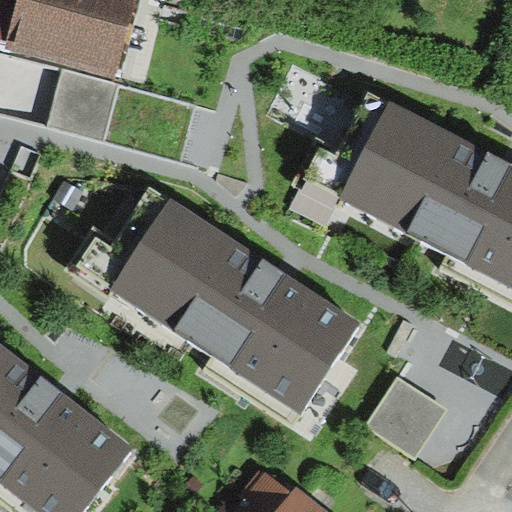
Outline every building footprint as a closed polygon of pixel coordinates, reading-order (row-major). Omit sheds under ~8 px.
[(140,0),(5,0),(0,20),(0,32),(11,35),(6,55),(117,85),(140,0)] [(511,170),(396,111),(346,208),(511,294),(511,170)] [(173,205),(113,297),(303,419),(362,327),(173,205)] [(0,353),(0,490),(28,511),(87,511),(132,453),(0,353)] [(374,428),(425,463),(460,413),(410,378),(374,428)] [(317,511),(260,470),(228,511),(317,511)]
